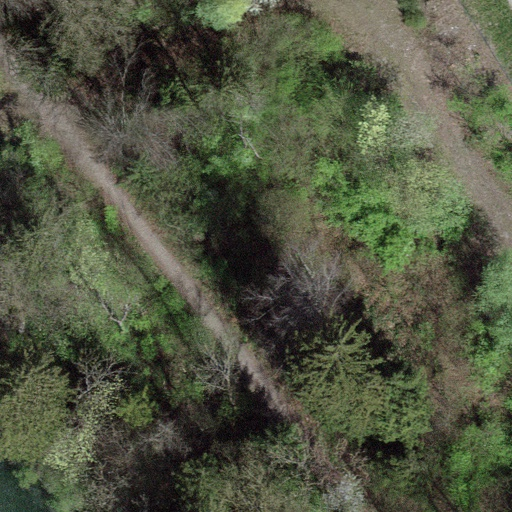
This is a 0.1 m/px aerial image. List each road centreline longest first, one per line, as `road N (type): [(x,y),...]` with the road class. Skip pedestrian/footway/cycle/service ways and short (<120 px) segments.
road 1 (track): [(511,233),(385,19),(354,0)]
road 2 (track): [(231,0),(55,101)]
